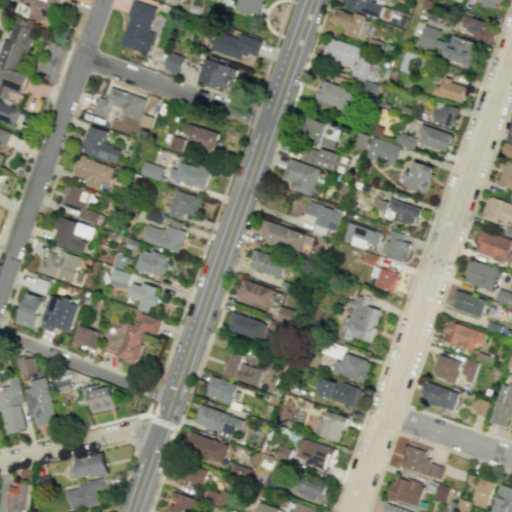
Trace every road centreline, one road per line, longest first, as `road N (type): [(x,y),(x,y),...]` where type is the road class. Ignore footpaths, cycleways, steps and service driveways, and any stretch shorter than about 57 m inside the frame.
road 1 (tertiary): [(131,511),(311,0)]
road 2 (residential): [(354,511),(511,54)]
road 3 (residential): [(0,290),(103,0)]
road 4 (residential): [(267,125),(82,60)]
road 5 (residential): [(172,399),(0,335)]
road 6 (residential): [(0,463),(139,430),(157,436)]
road 7 (residential): [(388,418),(511,460)]
